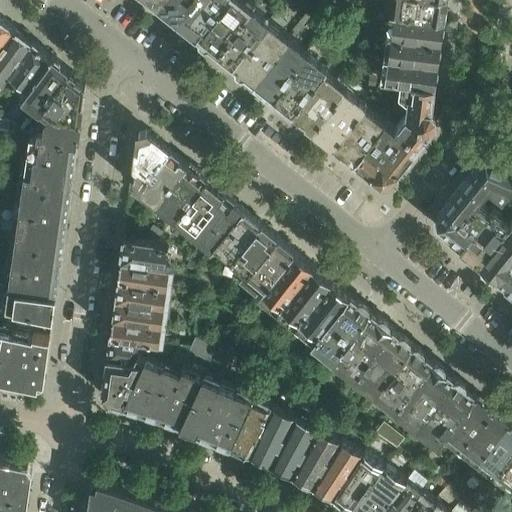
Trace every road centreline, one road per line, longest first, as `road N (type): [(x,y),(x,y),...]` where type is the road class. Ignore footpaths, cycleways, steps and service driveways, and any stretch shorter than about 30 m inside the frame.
road 1 (residential): [(65,426),(112,84),(126,49)]
road 2 (residential): [(376,250),(126,49)]
road 3 (residential): [(288,511),(168,458),(65,426)]
road 4 (residential): [(376,250),(483,117),(511,99)]
road 5 (residential): [(511,361),(376,250)]
